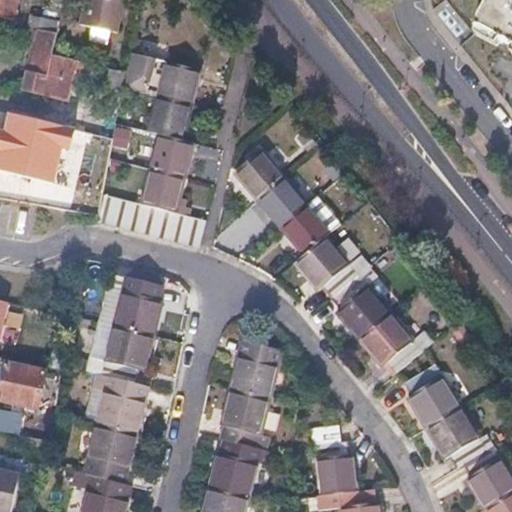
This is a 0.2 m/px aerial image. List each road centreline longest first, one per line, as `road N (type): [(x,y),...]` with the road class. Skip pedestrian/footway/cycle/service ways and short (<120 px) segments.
road 1 (tertiary): [(278,0),(511,268)]
road 2 (tertiary): [(511,252),(315,0)]
road 3 (residential): [(224,280),(322,358),(399,475),(412,511)]
road 4 (residential): [(173,511),(224,280)]
road 5 (residential): [(0,251),(83,241),(224,280)]
road 6 (residential): [(408,0),(444,72),(511,154)]
